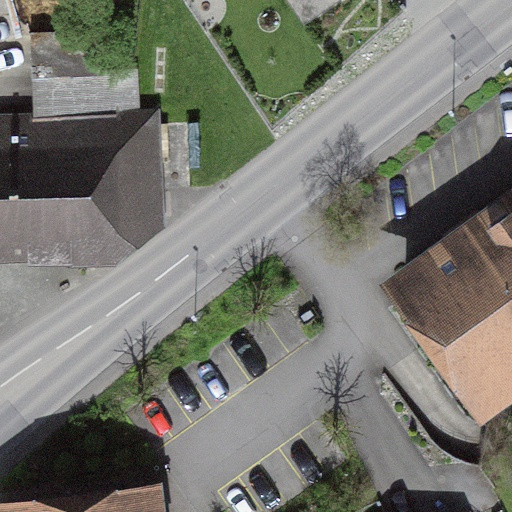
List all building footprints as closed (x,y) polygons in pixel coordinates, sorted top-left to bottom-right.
[(289,0),(304,22),(335,0),(289,0)] [(99,34),(36,35),(37,76),(100,74),(99,34)] [(150,143),(0,143),(0,256),(150,256),(150,143)] [(511,426),(511,213),(406,290),(507,430),(511,426)] [(179,511),(177,493),(13,511),(179,511)]
